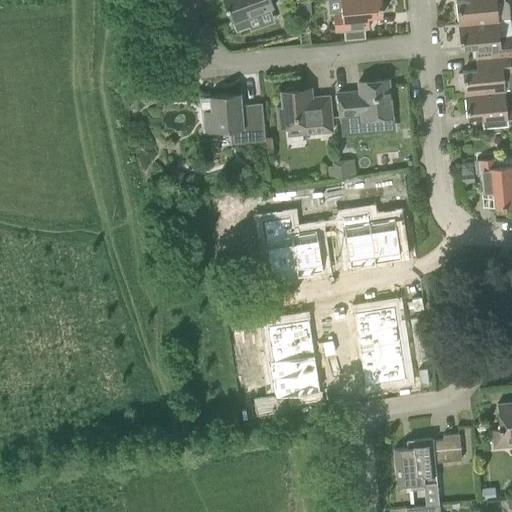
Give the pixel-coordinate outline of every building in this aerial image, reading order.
[(273,7),(270,0),(222,0),(231,23),(233,22),(236,31),(249,26),(246,17),(273,7)] [(327,0),(329,12),(333,12),(335,31),(343,31),(344,39),(365,37),(364,29),(368,28),(368,27),(367,16),(382,15),(380,0),(327,0)] [(510,21),(508,4),(504,1),(503,0),(469,0),(455,2),(458,25),(497,21),(510,21)] [(511,55),(511,35),(499,37),(497,21),(458,25),(460,48),(474,47),(475,58),(481,58),(509,55),(511,55)] [(299,32),(299,43),(308,42),(307,31),(299,32)] [(511,90),(511,67),(510,67),(509,55),(481,58),(475,58),(477,70),(462,71),(462,72),(458,73),(456,81),(459,89),(464,89),(464,94),(504,91),(511,90)] [(359,91),(337,93),(339,113),(339,117),(361,115),(362,119),(363,133),(392,130),(391,116),(388,79),(358,81),(359,91)] [(282,107),(276,107),(278,128),(299,126),(300,134),(332,131),(331,115),(329,95),(311,97),(311,91),(305,92),(305,88),(295,89),(292,87),(286,88),(284,90),(280,91),(282,107)] [(511,126),(511,106),(505,107),(504,91),(464,94),(466,118),(481,117),(482,128),(511,126)] [(202,111),(203,132),(229,130),(230,144),(265,140),(261,103),(241,104),(240,92),(208,95),(210,110),(202,111)] [(511,205),(511,156),(478,160),(481,193),(493,192),(494,207),(511,205)] [(355,158),(339,161),(340,177),(357,174),(355,158)] [(339,161),(327,163),(329,179),(340,177),(339,161)] [(401,168),(389,170),(391,179),(403,177),(401,168)] [(473,173),(460,174),(460,182),(474,182),(473,173)] [(334,178),(322,180),(324,189),(335,187),(334,178)] [(322,180),(311,182),(312,191),(324,189),(322,180)] [(255,190),(243,192),(245,201),(256,200),(255,190)] [(394,216),(368,220),(375,263),(401,259),(394,216)] [(368,220),(342,224),(349,267),(375,263),(368,220)] [(316,228),(290,232),(297,275),(323,271),(316,228)] [(290,232),(264,236),(271,279),(297,275),(290,232)] [(420,293),(411,294),(413,306),(422,305),(420,293)] [(394,305),(353,311),(358,348),(400,341),(394,305)] [(236,317),(227,318),(229,330),(238,329),(236,317)] [(309,318),(266,324),(272,361),(314,354),(309,318)] [(400,341),(358,348),(364,384),(405,378),(400,341)] [(314,354),(272,361),(277,397),(320,391),(314,354)] [(433,374),(424,375),(426,387),(435,385),(433,374)] [(249,402),(240,403),(242,415),(251,414),(249,402)] [(511,402),(497,404),(499,426),(498,426),(498,430),(491,431),(493,447),(505,446),(505,443),(511,442),(511,402)] [(433,461),(461,459),(458,433),(442,435),(443,439),(431,441),(431,438),(412,440),(413,447),(394,448),(397,490),(422,488),(421,475),(434,473),(433,461)] [(490,487),(479,488),(480,498),(491,497),(490,487)]
